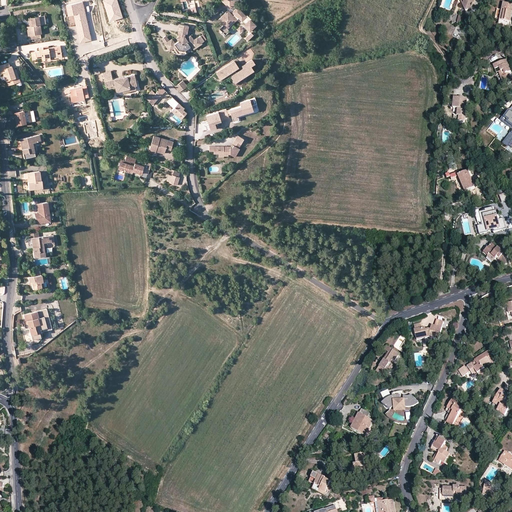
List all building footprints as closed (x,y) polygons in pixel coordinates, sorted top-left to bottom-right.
[(464,0),(463,5),(466,11),(472,8),(470,4),(472,0),(471,0),(464,0)] [(510,28),(511,19),(511,5),(503,3),(502,10),(497,9),(495,19),(499,20),(498,25),(510,28)] [(233,11),(233,12),(235,14),(234,15),(232,13),(228,10),(218,19),(223,24),(219,28),(226,35),(230,31),(227,28),(239,17),(242,21),(243,20),(246,23),(244,24),(250,30),(256,25),(250,19),(251,18),(248,14),(246,15),(238,7),(233,11)] [(42,16),(31,17),(32,26),(30,26),(28,26),(30,39),(41,38),(40,33),(42,33),(41,25),(43,24),(42,16)] [(186,30),(186,25),(180,24),(178,33),(179,33),(179,36),(180,38),(178,40),(175,43),(172,39),(169,40),(165,43),(165,44),(168,48),(171,46),(173,49),(174,48),(177,47),(179,49),(185,51),(186,50),(191,46),(190,45),(192,44),(194,48),(201,43),(197,37),(193,40),(189,35),(185,38),(184,37),(185,34),(186,35),(187,30),(186,30)] [(62,57),(60,46),(49,48),(49,46),(39,48),(40,51),(32,52),(33,60),(36,59),(36,58),(41,57),(44,56),(44,58),(50,57),(55,57),(55,58),(62,57)] [(188,53),(186,50),(185,51),(179,49),(177,47),(174,48),(178,53),(185,55),(188,53)] [(235,61),(217,73),(221,79),(230,73),(231,72),(233,75),(232,76),(237,83),(255,71),(252,67),(256,64),(254,60),(244,67),(245,69),(238,73),(236,70),(237,69),(235,67),(238,65),(235,61)] [(511,72),(508,60),(494,65),(495,69),(499,68),(501,71),(499,72),(503,85),(511,82),(511,81),(511,78),(509,73),(511,72)] [(2,72),(6,81),(8,81),(10,85),(17,82),(16,78),(18,77),(16,69),(13,70),(11,66),(10,66),(9,63),(0,65),(0,72),(0,73),(2,72)] [(137,85),(135,74),(113,79),(111,71),(103,73),(107,88),(115,87),(116,89),(116,90),(117,91),(118,91),(123,90),(123,92),(136,89),(135,85),(137,85)] [(175,86),(179,92),(188,86),(186,83),(185,84),(183,80),(175,85),(175,86)] [(166,91),(161,86),(156,92),(161,96),(166,91)] [(84,97),(83,88),(75,90),(74,88),(70,89),(72,102),(78,101),(78,99),(84,97)] [(156,100),(159,97),(155,93),(152,90),(149,93),(156,100)] [(149,93),(146,97),(152,104),(155,101),(156,100),(149,93)] [(465,120),(467,98),(455,96),(453,107),(458,107),(458,114),(460,114),(459,120),(465,120)] [(224,109),(204,116),(206,124),(203,125),(205,130),(214,127),(212,122),(226,118),(225,115),(228,114),(231,122),(236,120),(235,115),(251,110),(249,105),(254,103),(252,98),(237,102),(238,106),(224,111),(224,109)] [(184,108),(178,103),(171,110),(181,119),(186,113),(183,109),(184,108)] [(511,111),(511,110),(505,118),(509,120),(509,121),(511,123),(511,131),(511,132),(510,132),(503,143),(509,147),(510,146),(511,147),(511,111)] [(26,124),(24,111),(14,113),(16,125),(26,124)] [(41,141),(39,135),(20,139),(25,158),(34,156),(34,152),(35,152),(34,146),(41,145),(40,141),(41,141)] [(244,138),(238,135),(235,140),(242,143),(244,138)] [(171,150),(173,142),(153,136),(150,149),(156,151),(164,153),(166,148),(171,150)] [(241,147),(240,147),(242,143),(235,140),(233,144),(232,146),(209,147),(208,151),(213,152),(213,154),(218,154),(218,157),(219,157),(219,160),(222,160),(222,157),(228,157),(228,155),(229,155),(231,156),(234,158),(241,147)] [(121,162),(119,168),(132,172),(133,171),(141,173),(144,166),(135,163),(130,162),(129,164),(125,163),(121,162)] [(172,175),(168,174),(166,181),(177,184),(181,172),(174,170),(172,175)] [(475,188),(468,171),(458,175),(465,192),(475,188)] [(41,188),(39,172),(28,173),(29,178),(28,179),(29,189),(41,188)] [(507,193),(499,195),(502,202),(509,200),(507,193)] [(37,204),(38,213),(39,216),(35,216),(36,223),(50,221),(47,202),(37,204)] [(497,215),(495,207),(486,210),(487,211),(480,213),(483,225),(480,226),(479,226),(481,234),(490,232),(489,229),(494,228),(495,230),(495,232),(507,229),(505,218),(500,219),(499,215),(497,215)] [(483,225),(480,213),(480,211),(474,213),(480,226),(483,225)] [(54,245),(52,236),(35,238),(31,238),(34,257),(44,256),(43,247),(54,245)] [(497,248),(492,244),(488,248),(484,252),(489,257),(492,255),(496,258),(498,260),(500,266),(507,264),(505,255),(502,253),(504,251),(500,246),(497,248)] [(41,277),(39,268),(33,269),(34,276),(27,277),(28,282),(30,282),(32,289),(43,287),(47,286),(45,276),(41,277)] [(26,323),(29,323),(30,325),(28,326),(28,327),(31,340),(40,338),(40,339),(44,336),(43,331),(51,329),(47,309),(23,314),(26,323)] [(444,321),(437,319),(435,326),(442,327),(444,321)] [(442,327),(435,326),(434,330),(431,329),(429,328),(426,329),(426,327),(423,327),(422,323),(415,325),(416,329),(415,330),(417,340),(429,337),(439,340),(442,327)] [(400,353),(387,345),(384,349),(388,352),(377,371),(384,377),(388,371),(390,373),(395,366),(393,364),(400,353)] [(497,361),(490,350),(477,358),(475,360),(475,361),(466,367),(465,366),(459,370),(463,376),(471,371),(474,376),(479,373),(483,380),(490,376),(484,367),(491,362),(492,364),(497,361)] [(511,401),(511,395),(505,392),(504,395),(499,392),(493,403),(499,407),(497,411),(505,415),(509,409),(508,408),(511,401)] [(386,393),(379,397),(383,403),(389,399),(386,393)] [(410,395),(403,396),(403,399),(400,399),(400,396),(398,397),(396,397),(395,397),(392,398),(390,399),(388,400),(387,401),(385,402),(384,404),(383,405),(382,406),(390,411),(396,407),(397,409),(409,407),(410,407),(411,407),(413,406),(414,405),(416,404),(417,403),(418,402),(410,395)] [(466,412),(468,408),(453,399),(448,408),(450,409),(448,413),(452,415),(447,422),(452,426),(462,410),(466,412)] [(366,435),(374,420),(368,417),(370,413),(362,409),(352,428),(366,435)] [(444,446),(446,442),(438,437),(435,442),(436,442),(432,449),(437,452),(433,460),(440,464),(442,461),(446,463),(450,455),(446,452),(448,448),(444,446)] [(511,455),(506,451),(503,455),(505,456),(502,461),(506,463),(505,465),(511,469),(511,455)] [(369,461),(368,453),(356,455),(357,463),(354,463),(355,468),(355,473),(366,472),(366,466),(365,462),(367,461),(369,461)] [(309,481),(315,484),(319,475),(314,472),(309,481)] [(326,479),(319,475),(315,484),(313,489),(319,492),(320,490),(326,493),(327,491),(335,494),(337,489),(334,487),(324,483),(326,479)] [(466,501),(466,487),(460,487),(460,486),(453,486),(454,487),(444,487),(444,489),(440,489),(441,499),(451,500),(451,498),(454,497),(454,496),(457,496),(457,501),(466,501)] [(392,511),(391,500),(383,501),(383,498),(378,498),(379,511),(392,511)]
